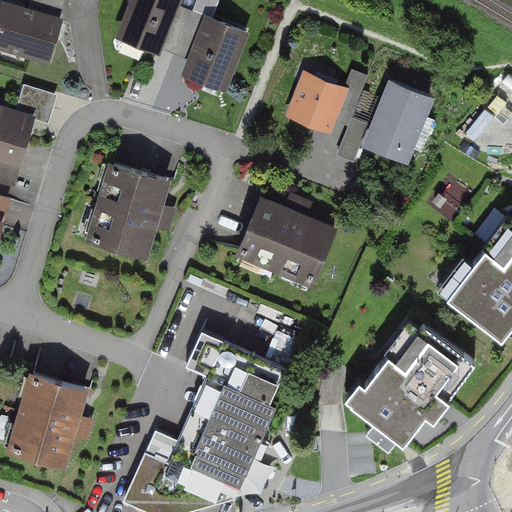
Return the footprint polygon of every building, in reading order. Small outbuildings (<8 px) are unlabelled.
[(183,0),(132,0),(116,39),(159,57),(183,0)] [(0,11),(0,50),(52,65),(65,19),(3,1),(0,11)] [(252,34),(209,17),(184,79),(227,96),(252,34)] [(348,88),(306,72),(288,121),(330,136),(348,88)] [(434,101),(390,82),(362,151),(406,169),(434,101)] [(0,177),(13,181),(33,116),(0,105),(0,177)] [(353,113),(342,151),(359,156),(370,118),(353,113)] [(87,243),(147,261),(172,181),(113,162),(87,243)] [(309,293),(336,233),(260,199),(233,259),(309,293)] [(511,218),(510,217),(447,299),(509,346),(511,341),(511,218)] [(451,279),(478,239),(469,233),(442,273),(451,279)] [(440,408),(473,363),(410,317),(346,405),(409,451),(440,408)] [(285,371),(216,343),(164,464),(141,454),(120,505),(136,511),(185,511),(233,499),(285,371)] [(91,394),(31,375),(5,454),(65,473),(91,394)]
